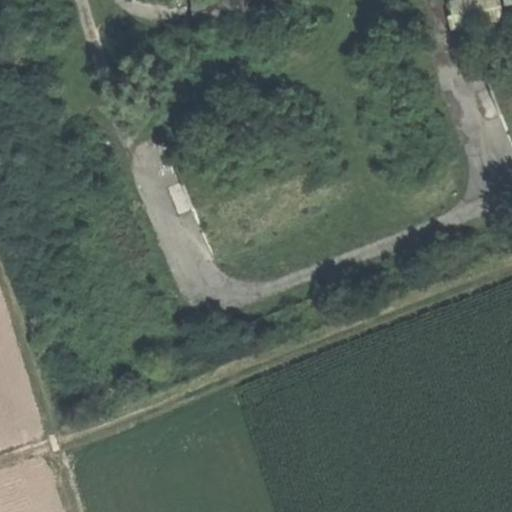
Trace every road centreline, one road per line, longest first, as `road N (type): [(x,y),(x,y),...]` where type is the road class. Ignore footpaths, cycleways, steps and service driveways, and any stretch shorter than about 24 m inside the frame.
road 1 (track): [(82,0),(137,174),(188,282),(231,303),(511,195)]
road 2 (track): [(0,465),(511,274)]
road 3 (track): [(501,199),(442,43),(443,0)]
